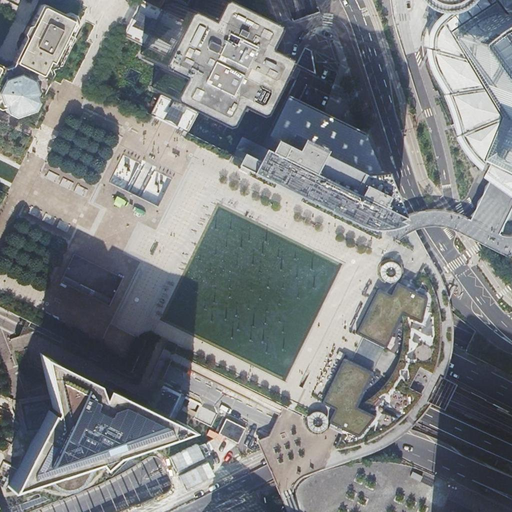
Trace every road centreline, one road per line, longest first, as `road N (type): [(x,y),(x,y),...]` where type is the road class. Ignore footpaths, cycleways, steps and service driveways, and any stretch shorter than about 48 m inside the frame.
road 1 (secondary): [(87,511),(220,453),(263,412),(306,344),(320,318),(340,229),(364,0)]
road 2 (primary): [(76,511),(205,436),(267,362),(288,310),(312,186),(315,76),(301,0)]
road 3 (residential): [(511,349),(415,273),(76,108)]
road 4 (primary): [(511,330),(474,288),(413,191),(351,0)]
road 5 (residential): [(0,294),(323,448)]
road 6 (motorway): [(511,394),(195,237)]
road 7 (motorway): [(511,361),(317,265),(195,237)]
road 8 (motorway): [(252,338),(511,503)]
road 9 (motorway): [(252,338),(511,452)]
road 10 (motorway): [(0,213),(252,338)]
road 11 (motorway): [(195,237),(0,146)]
road 12 (residential): [(0,280),(40,259),(93,154),(92,128),(76,108)]
road 13 (primary): [(188,511),(323,448)]
